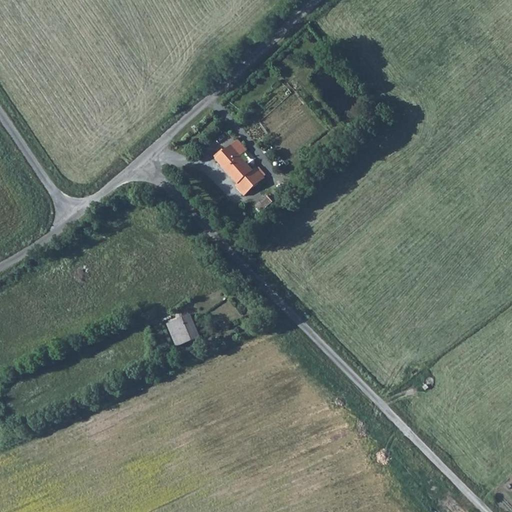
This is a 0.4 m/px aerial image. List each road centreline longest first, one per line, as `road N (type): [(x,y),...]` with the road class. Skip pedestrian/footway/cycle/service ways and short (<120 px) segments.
road 1 (unclassified): [(144,166),(486,511)]
road 2 (unclassified): [(144,166),(317,0)]
road 3 (unclassified): [(0,124),(68,224)]
